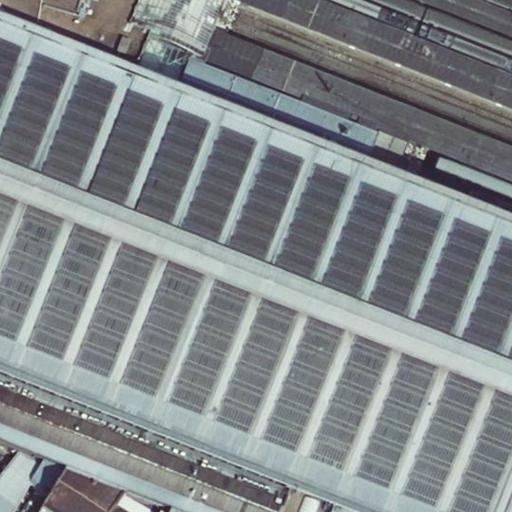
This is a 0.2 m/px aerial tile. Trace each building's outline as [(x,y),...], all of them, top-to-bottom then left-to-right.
[(511,0),(0,0),(0,454),(40,470),(61,479),(122,502),(146,511),(511,511),(511,238),(391,190),(379,186),(360,178),(376,139),(199,69),(201,65),(213,36),(226,2),(226,0),(511,0)] [(226,0),(226,2),(511,113),(511,81),(305,0),(226,0)] [(404,0),(511,42),(511,20),(461,0),(404,0)] [(511,152),(213,36),(201,65),(378,134),(396,142),(407,146),(511,186),(511,152)] [(0,511),(13,511),(40,470),(0,454),(0,511)] [(39,511),(61,479),(40,470),(13,511),(39,511)] [(115,511),(122,502),(61,479),(39,511),(115,511)] [(146,511),(122,502),(115,511),(146,511)]
